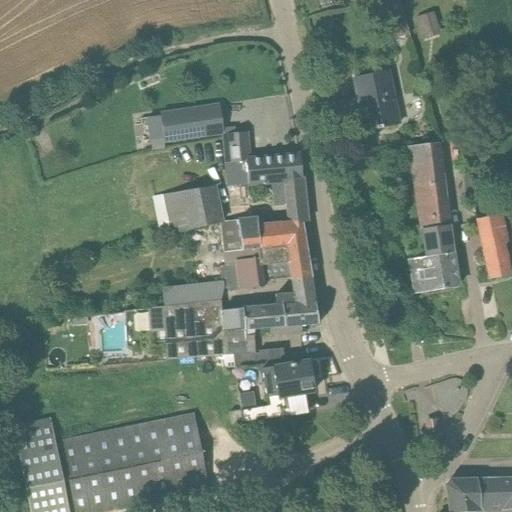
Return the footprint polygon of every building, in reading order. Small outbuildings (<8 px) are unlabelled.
[(391,0),(378,4),(382,22),(388,21),(393,40),(409,35),(399,0),(391,0)] [(415,18),(423,40),(441,35),(434,13),(415,18)] [(383,127),(401,124),(390,72),(372,75),(353,80),(357,99),(360,99),(362,106),(358,107),(363,131),(383,127)] [(164,142),(223,133),(219,106),(160,115),(164,142)] [(250,185),(271,183),(302,181),(299,156),(249,160),(246,133),(222,135),(224,155),(227,187),(250,185)] [(450,238),(448,226),(439,144),(409,148),(421,230),(424,257),(425,262),(453,258),(450,238)] [(305,204),(302,181),(271,183),(273,207),(287,206),(305,204)] [(220,223),(223,222),(216,186),(153,197),(160,237),(220,223)] [(506,256),(504,242),(508,242),(502,215),(477,220),(485,260),(489,280),(510,276),(506,256)] [(306,221),(306,219),(288,221),(258,224),(257,218),(223,222),(220,223),(223,252),(304,244),(301,225),(306,221)] [(290,281),(310,277),(305,246),(224,258),(225,266),(220,267),(222,282),(162,289),(163,307),(220,301),(224,289),(228,291),(232,291),(239,290),(236,261),(257,259),(257,266),(264,266),(265,282),(290,279),(290,281)] [(453,258),(425,262),(424,257),(417,259),(421,292),(427,292),(457,287),(453,258)] [(263,288),(263,282),(265,282),(264,266),(257,266),(257,259),(236,261),(239,290),(263,288)] [(275,305),(243,308),(244,330),(271,329),(302,327),(318,325),(310,277),(290,281),(292,293),(274,295),(275,305)] [(163,308),(143,310),(144,319),(148,320),(149,333),(165,332),(167,360),(233,355),(234,364),(255,362),(254,354),(255,354),(253,337),(245,337),(244,330),(243,308),(221,311),(220,301),(163,307),(163,308)] [(87,328),(86,321),(71,322),(72,329),(87,328)] [(259,353),(261,362),(281,357),(279,348),(259,353)] [(261,369),(266,398),(269,406),(269,407),(239,411),(242,425),(289,417),(306,413),(304,395),(304,394),(313,392),(308,362),(288,365),(273,367),(272,360),(255,363),(255,370),(261,369)] [(232,426),(242,425),(239,411),(230,412),(232,426)] [(111,511),(208,492),(193,414),(54,442),(50,419),(13,426),(29,511),(111,511)] [(437,418),(424,419),(425,435),(438,434),(437,418)] [(511,484),(500,485),(500,480),(449,481),(444,486),(447,511),(470,511),(511,507),(511,484)]
